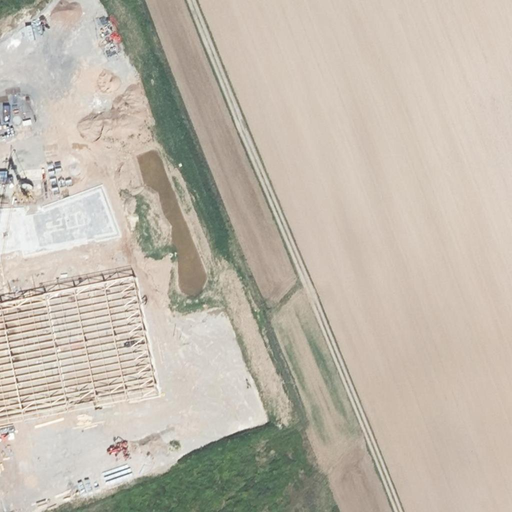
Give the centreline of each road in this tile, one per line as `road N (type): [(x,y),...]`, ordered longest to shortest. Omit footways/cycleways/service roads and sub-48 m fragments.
road 1 (track): [(191,0),(398,511)]
road 2 (track): [(307,284),(81,511)]
